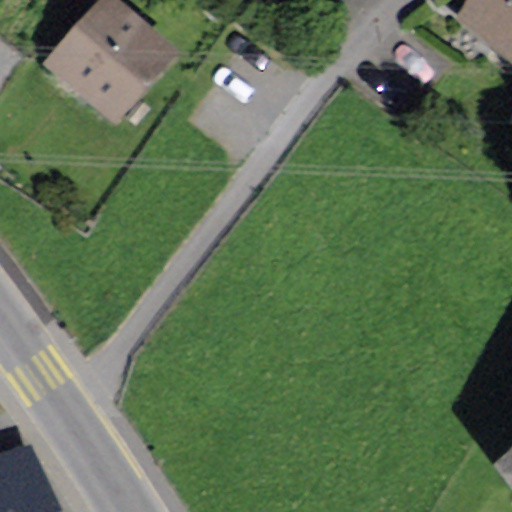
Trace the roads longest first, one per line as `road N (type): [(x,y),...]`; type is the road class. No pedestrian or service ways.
road 1 (residential): [(71,412),(393,0)]
road 2 (residential): [(0,315),(71,412)]
